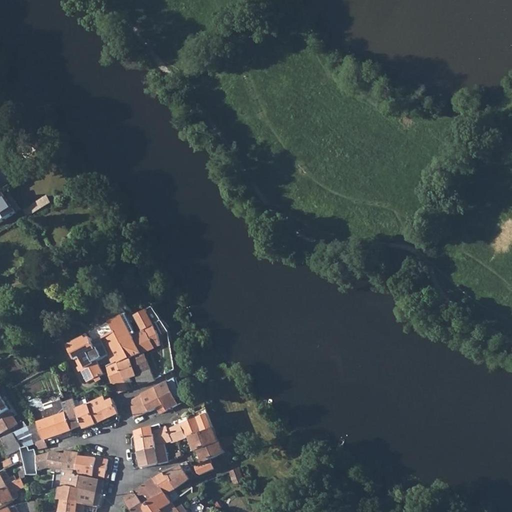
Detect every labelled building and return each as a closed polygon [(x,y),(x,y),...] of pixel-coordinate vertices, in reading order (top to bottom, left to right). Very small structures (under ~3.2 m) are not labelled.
[(6,194),(0,196),(0,225),(19,215),(15,209),(19,207),(14,198),(10,200),(6,194)] [(30,215),(53,201),(49,195),(27,209),(30,215)] [(141,285),(132,289),(135,295),(144,291),(141,285)] [(146,310),(135,315),(143,331),(133,336),(141,354),(159,346),(153,323),(146,310)] [(105,367),(113,385),(116,384),(127,380),(121,362),(130,358),(123,344),(121,345),(115,332),(101,339),(112,361),(109,362),(110,365),(105,367)] [(85,333),(66,343),(74,360),(76,359),(87,382),(104,374),(98,363),(105,360),(102,354),(99,354),(91,338),(88,339),(85,333)] [(144,355),(131,359),(136,376),(139,375),(142,384),(146,384),(156,380),(155,379),(144,355)] [(130,358),(121,362),(127,380),(128,383),(133,382),(131,378),(136,376),(131,359),(131,358),(130,358)] [(127,380),(116,384),(119,393),(130,389),(128,383),(127,380)] [(167,382),(157,387),(165,403),(164,405),(159,407),(162,413),(178,405),(167,382)] [(165,403),(157,387),(151,391),(134,399),(132,406),(135,418),(159,407),(164,405),(165,403)] [(0,414),(9,409),(0,395),(0,414)] [(105,398),(89,405),(97,423),(119,414),(113,399),(107,402),(105,398)] [(73,400),(62,404),(65,413),(72,430),(83,426),(76,409),(73,400)] [(40,406),(32,409),(37,422),(44,440),(54,437),(60,434),(72,430),(65,413),(61,415),(55,402),(46,405),(51,418),(46,420),(40,406)] [(89,405),(76,409),(83,426),(84,429),(97,423),(89,405)] [(0,418),(0,430),(1,433),(18,423),(10,412),(0,418)] [(181,424),(175,427),(179,441),(183,440),(187,438),(189,438),(212,429),(213,428),(207,414),(181,424)] [(37,422),(27,427),(34,443),(36,442),(39,449),(46,446),(44,440),(37,422)] [(25,427),(13,433),(19,449),(27,445),(34,443),(27,427),(25,427)] [(152,427),(139,431),(140,439),(137,439),(139,453),(157,448),(156,446),(153,431),(152,427)] [(167,427),(153,431),(156,446),(164,444),(172,442),(172,443),(179,441),(175,427),(168,430),(167,427)] [(212,429),(189,438),(194,451),(197,450),(217,440),(212,429)] [(13,433),(1,438),(8,452),(9,454),(19,449),(13,433)] [(217,440),(197,450),(203,463),(226,453),(223,448),(235,442),(231,434),(217,440)] [(164,444),(156,446),(157,448),(160,463),(160,464),(168,462),(164,444)] [(157,448),(139,453),(141,467),(160,463),(157,448)] [(78,454),(79,452),(73,452),(65,450),(64,453),(61,469),(60,473),(65,473),(73,475),(74,472),(74,471),(78,456),(78,454)] [(50,452),(48,467),(61,469),(64,453),(51,451),(50,452)] [(50,452),(37,456),(39,470),(47,470),(48,467),(50,452)] [(21,453),(11,457),(12,459),(15,464),(24,461),(22,458),(22,456),(21,453)] [(37,456),(22,458),(24,461),(28,470),(28,471),(39,470),(37,456)] [(74,471),(74,472),(105,478),(109,460),(78,456),(74,471)] [(5,461),(0,463),(0,470),(15,464),(12,459),(5,461)] [(184,462),(184,463),(190,479),(192,477),(192,476),(194,474),(187,462),(184,462)] [(184,463),(165,476),(174,490),(184,483),(190,479),(184,463)] [(0,470),(0,490),(8,486),(7,483),(0,470)] [(21,476),(23,480),(30,477),(30,475),(28,471),(28,470),(24,472),(25,474),(21,476)] [(230,471),(227,473),(233,484),(237,482),(230,471)] [(65,473),(60,473),(59,487),(63,486),(75,489),(101,495),(104,481),(73,475),(65,473)] [(163,473),(154,478),(164,494),(174,490),(165,476),(163,473)] [(149,488),(146,490),(155,504),(165,495),(164,494),(154,478),(146,483),(149,487),(149,488)] [(0,507),(16,500),(16,499),(20,498),(20,495),(18,491),(25,488),(22,480),(13,484),(8,486),(0,490),(0,507)] [(143,485),(134,491),(140,500),(146,511),(155,504),(146,490),(143,485)] [(59,487),(57,488),(57,499),(61,500),(75,502),(75,489),(63,486),(59,487)] [(101,495),(75,489),(75,502),(76,503),(78,503),(98,507),(99,503),(101,496),(101,495)] [(128,502),(127,502),(132,511),(145,511),(146,511),(140,500),(134,491),(125,497),(128,502)] [(183,494),(178,498),(182,503),(186,499),(183,494)] [(146,511),(160,511),(171,504),(170,503),(167,498),(165,495),(155,504),(146,511)] [(60,509),(59,511),(74,511),(76,503),(75,502),(61,500),(60,509)] [(35,501),(29,502),(33,511),(36,511),(39,510),(35,501)] [(95,511),(98,507),(78,503),(84,511),(95,511)]
